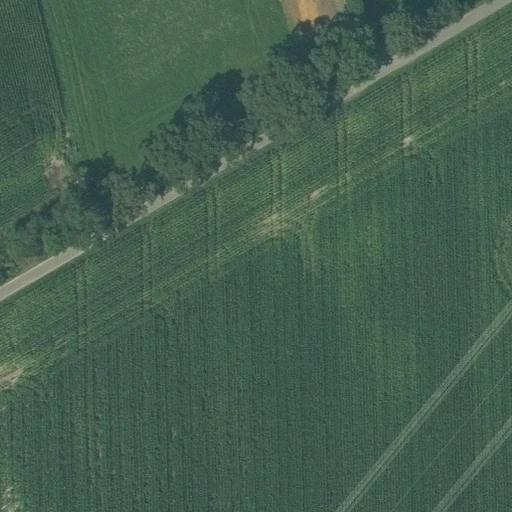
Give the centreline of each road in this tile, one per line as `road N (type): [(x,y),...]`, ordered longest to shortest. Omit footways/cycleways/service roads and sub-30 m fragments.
road 1 (unclassified): [(498,0),(0,285)]
road 2 (track): [(345,87),(412,511)]
